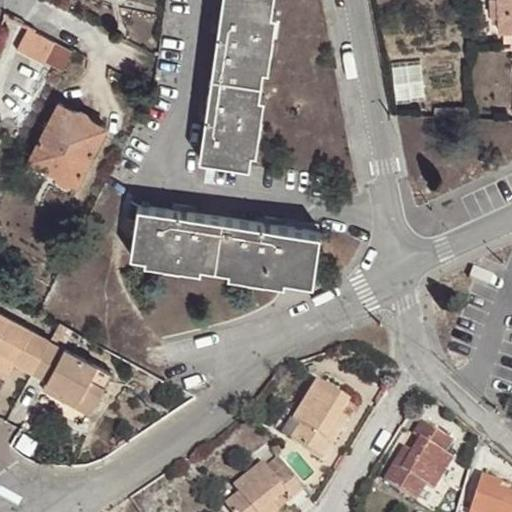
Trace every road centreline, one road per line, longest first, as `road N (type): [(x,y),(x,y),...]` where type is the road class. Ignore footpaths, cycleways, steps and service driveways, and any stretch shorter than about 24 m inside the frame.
road 1 (residential): [(62,511),(211,413),(297,324),(394,267)]
road 2 (residential): [(343,0),(394,267)]
road 3 (residential): [(423,360),(329,511)]
road 4 (residential): [(394,267),(511,223)]
